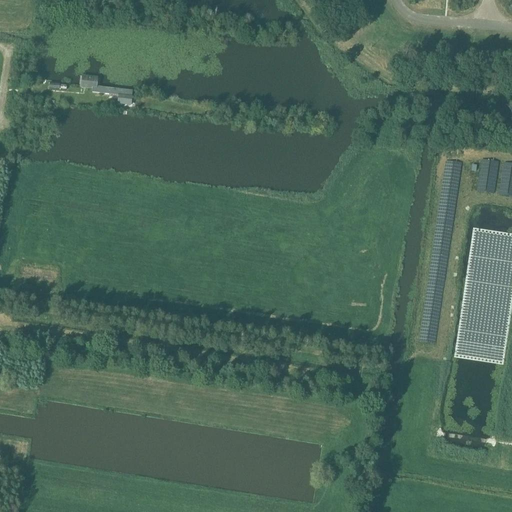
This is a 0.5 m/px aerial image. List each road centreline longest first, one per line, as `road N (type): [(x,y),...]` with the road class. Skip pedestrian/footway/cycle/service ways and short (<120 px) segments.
road 1 (track): [(0,306),(381,365)]
road 2 (track): [(359,362),(337,511)]
